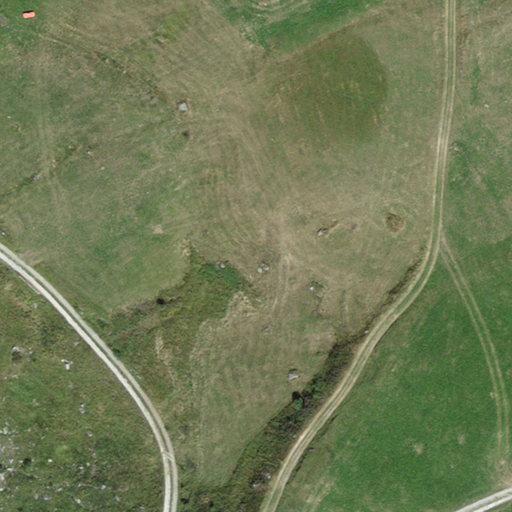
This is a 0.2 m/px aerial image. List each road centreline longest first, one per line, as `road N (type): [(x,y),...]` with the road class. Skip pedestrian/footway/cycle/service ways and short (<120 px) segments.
road 1 (track): [(265,511),(289,457),(421,284),(437,247),(451,0)]
road 2 (track): [(0,255),(99,345),(155,420),(175,481),(173,511)]
